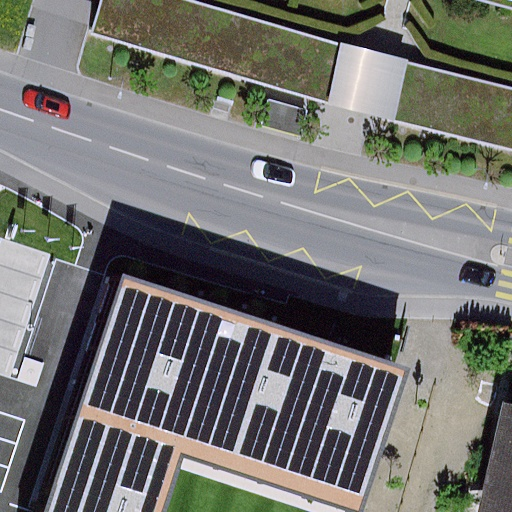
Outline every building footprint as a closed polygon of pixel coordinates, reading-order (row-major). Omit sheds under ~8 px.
[(511,155),(511,89),(181,0),(83,0),(74,36),(511,155)] [(511,0),(440,0),(511,19),(511,0)] [(299,111),(260,100),(253,127),(292,138),(299,111)] [(362,511),(409,373),(123,279),(45,511),(362,511)] [(511,511),(511,411),(484,405),(461,511),(511,511)]
